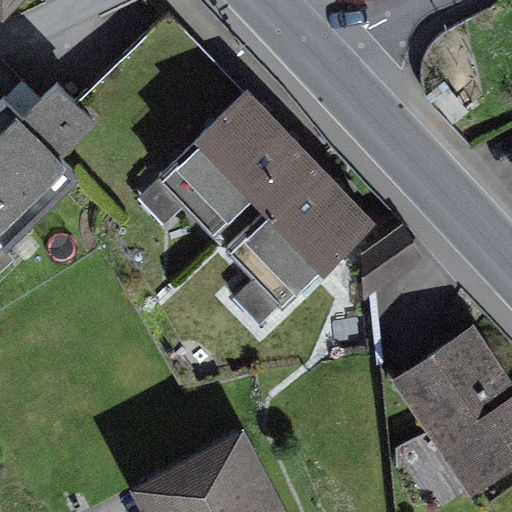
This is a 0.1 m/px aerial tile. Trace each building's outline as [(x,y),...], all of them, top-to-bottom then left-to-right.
[(0,0),(0,24),(5,30),(33,0),(0,0)] [(9,228),(78,160),(64,144),(99,110),(59,66),(24,97),(5,75),(0,80),(0,250),(16,236),(9,228)] [(284,296),(371,211),(248,78),(156,167),(211,223),(253,181),(267,196),(226,237),(284,296)] [(511,376),(474,317),(390,368),(471,492),(511,464),(511,376)] [(150,511),(290,511),(244,416),(129,471),(150,511)]
